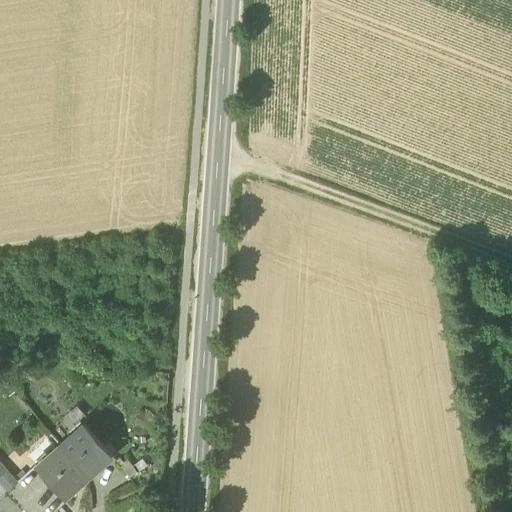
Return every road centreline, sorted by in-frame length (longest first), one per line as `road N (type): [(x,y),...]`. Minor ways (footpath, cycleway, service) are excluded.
road 1 (tertiary): [(194,511),(227,0)]
road 2 (track): [(511,262),(221,150),(198,133)]
